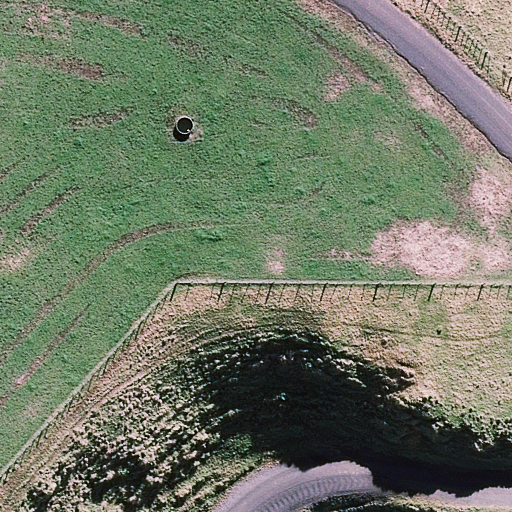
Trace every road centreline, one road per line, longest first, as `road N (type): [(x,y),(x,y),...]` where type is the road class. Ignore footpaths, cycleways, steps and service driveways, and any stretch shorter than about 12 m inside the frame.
road 1 (track): [(511,487),(355,468),(298,485),(259,511)]
road 2 (track): [(359,0),(390,16),(511,127)]
